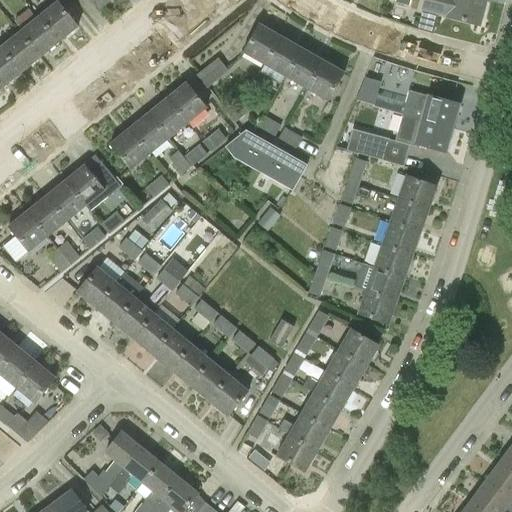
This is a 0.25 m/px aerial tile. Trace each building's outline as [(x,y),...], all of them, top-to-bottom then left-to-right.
[(109,0),(89,0),(97,10),(109,0)] [(481,0),(424,0),(422,10),(447,16),(447,17),(478,25),(484,1),(481,0)] [(38,17),(58,42),(77,26),(57,1),(38,17)] [(19,32),(39,57),(58,42),(38,17),(19,32)] [(263,65),(279,37),(258,25),(242,53),(263,65)] [(0,47),(20,72),(39,57),(19,32),(0,47)] [(279,37),(263,65),(285,77),(301,49),(279,37)] [(0,85),(1,87),(20,72),(0,47),(0,85)] [(301,49),(285,77),(306,89),(322,61),(301,49)] [(218,58),(196,76),(206,89),(228,71),(218,58)] [(322,61),(306,89),(328,102),(343,74),(322,61)] [(373,103),(379,82),(365,78),(357,98),(373,103)] [(166,99),(187,124),(206,108),(186,83),(166,99)] [(408,92),(405,105),(402,114),(452,128),(458,105),(427,96),(427,97),(408,92)] [(251,110),(250,110),(255,106),(248,97),(227,114),(234,123),(251,110)] [(147,114),(168,139),(187,124),(166,99),(147,114)] [(129,129),(149,154),(168,139),(147,114),(129,129)] [(415,147),(416,144),(445,153),(452,128),(402,114),(394,142),(415,147)] [(263,117),(257,127),(275,137),(281,127),(263,117)] [(149,154),(129,129),(109,145),(129,170),(149,154)] [(218,129),(202,143),(210,152),(226,139),(218,129)] [(284,129),(279,139),(297,149),(302,139),(284,129)] [(389,140),(352,129),(346,151),(383,161),(389,140)] [(232,157),(292,191),(307,165),(245,131),(224,148),(232,157)] [(199,145),(183,158),(191,167),(207,154),(199,145)] [(183,158),(178,151),(168,159),(181,175),(191,167),(183,158)] [(355,158),(348,177),(347,181),(358,185),(366,161),(355,158)] [(65,180),(85,206),(89,211),(120,186),(100,161),(88,170),(84,165),(65,180)] [(398,199),(428,210),(436,186),(406,175),(398,199)] [(162,176),(145,189),(153,198),(169,185),(162,176)] [(85,206),(65,180),(46,196),(66,221),(85,206)] [(340,202),(351,205),(358,185),(347,181),(340,202)] [(66,221),(46,196),(27,211),(47,236),(66,221)] [(390,222),(420,233),(428,210),(398,199),(390,222)] [(153,231),(172,212),(161,200),(141,220),(153,231)] [(344,228),(350,209),(339,205),(332,224),(344,228)] [(256,225),(267,234),(282,217),(270,207),(256,225)] [(47,236),(27,211),(7,227),(28,252),(47,236)] [(382,245),(412,255),(420,233),(390,222),(382,245)] [(97,228),(81,240),(89,250),(105,237),(97,228)] [(331,228),(324,247),(336,251),(342,232),(331,228)] [(119,248),(134,261),(142,251),(126,238),(119,248)] [(80,258),(66,241),(57,249),(70,265),(80,258)] [(373,267),(404,278),(412,255),(382,245),(373,267)] [(61,272),(62,271),(70,265),(57,249),(48,256),(61,272)] [(334,255),(323,251),(315,272),(327,276),(334,255)] [(153,276),(161,267),(145,254),(137,263),(153,276)] [(365,291),(365,290),(395,301),(404,278),(373,267),(363,264),(354,287),(365,291)] [(95,308),(116,283),(96,267),(76,292),(95,308)] [(156,279),(172,291),(179,282),(164,270),(156,279)] [(308,293),(319,297),(327,276),(315,272),(308,293)] [(198,298),(204,289),(189,277),(175,294),(191,307),(198,298)] [(63,278),(48,292),(61,304),(75,290),(63,278)] [(116,283),(95,308),(114,324),(134,299),(116,283)] [(365,290),(365,291),(357,314),(387,325),(395,301),(365,290)] [(134,299),(114,324),(133,339),(153,314),(134,299)] [(194,310),(210,322),(217,313),(201,300),(194,310)] [(318,336),(329,317),(318,311),(308,329),(318,336)] [(153,314),(133,339),(152,354),(172,330),(153,314)] [(213,325),(229,338),(236,328),(220,316),(213,325)] [(281,348),(294,326),(281,319),(269,341),(281,348)] [(338,351),(365,367),(378,345),(350,329),(338,351)] [(172,330),(152,354),(171,370),(191,345),(172,330)] [(232,341),(247,353),(255,344),(240,331),(232,341)] [(0,333),(0,368),(17,347),(0,333)] [(306,356),(316,339),(306,333),(296,350),(306,356)] [(191,345),(171,370),(189,385),(210,360),(191,345)] [(245,362),(252,367),(249,370),(259,378),(267,368),(272,372),(278,364),(273,360),(274,360),(258,346),(245,362)] [(17,347),(0,368),(0,374),(15,388),(36,363),(17,347)] [(325,372),(353,388),(365,367),(338,351),(325,372)] [(294,353),(283,371),(294,377),(304,359),(294,353)] [(210,360),(189,385),(208,401),(229,376),(210,360)] [(36,363),(15,388),(35,404),(55,379),(36,363)] [(229,376),(208,401),(228,416),(248,392),(245,390),(250,384),(234,370),(229,376)] [(353,388),(325,372),(318,384),(308,378),(302,387),(313,393),(341,409),(353,388)] [(281,399),(292,381),(281,375),(271,393),(281,399)] [(301,414),(328,430),(341,409),(313,393),(301,414)] [(269,419),(279,401),(269,395),(259,414),(269,419)] [(0,406),(0,421),(7,427),(14,417),(0,406)] [(328,430),(301,414),(294,426),(283,420),(278,429),(288,435),(289,435),(316,451),(328,430)] [(268,421),(258,415),(247,433),(257,439),(268,421)] [(108,434),(100,426),(91,434),(100,443),(108,434)] [(105,453),(115,461),(105,472),(103,470),(98,477),(92,471),(83,479),(101,497),(109,487),(141,448),(121,432),(105,453)] [(303,473),(316,451),(289,435),(288,435),(276,457),(303,473)] [(511,444),(499,461),(511,470),(511,444)] [(143,484),(159,463),(141,448),(109,487),(118,494),(127,483),(126,483),(133,475),(143,484)] [(254,451),(247,460),(255,466),(262,457),(254,451)] [(485,481),(507,497),(511,500),(511,499),(511,498),(511,470),(499,461),(485,481)] [(159,463),(143,484),(152,491),(134,511),(150,511),(155,506),(161,499),(178,478),(159,463)] [(181,511),(197,493),(178,478),(161,499),(155,506),(162,511),(181,511)] [(501,511),(505,508),(510,511),(511,511),(511,500),(511,499),(511,500),(507,497),(485,481),(470,500),(485,511),(501,511)] [(52,504),(57,511),(107,511),(101,505),(93,511),(88,511),(87,511),(71,490),(52,504)] [(109,507),(114,511),(119,511),(123,507),(115,500),(109,507)] [(461,511),(485,511),(470,500),(461,511)] [(231,510),(233,511),(242,511),(246,508),(238,502),(231,510)] [(216,511),(205,503),(197,511),(216,511)]
